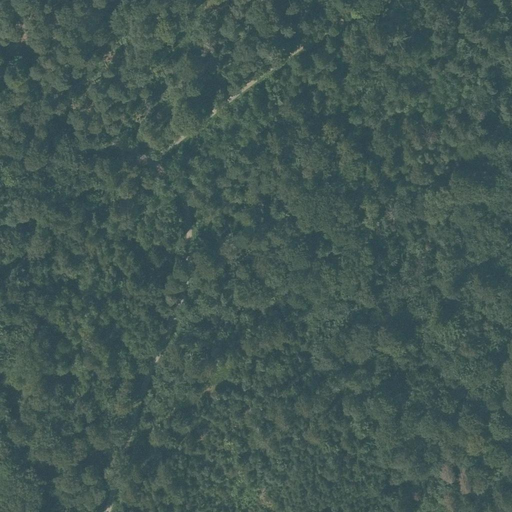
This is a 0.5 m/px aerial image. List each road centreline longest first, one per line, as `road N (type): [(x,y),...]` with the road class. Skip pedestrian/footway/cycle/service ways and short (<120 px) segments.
road 1 (track): [(148,160),(188,210),(189,259),(105,511)]
road 2 (track): [(383,0),(295,51),(148,160)]
road 3 (track): [(0,66),(42,128),(148,160)]
road 4 (track): [(148,160),(0,221)]
